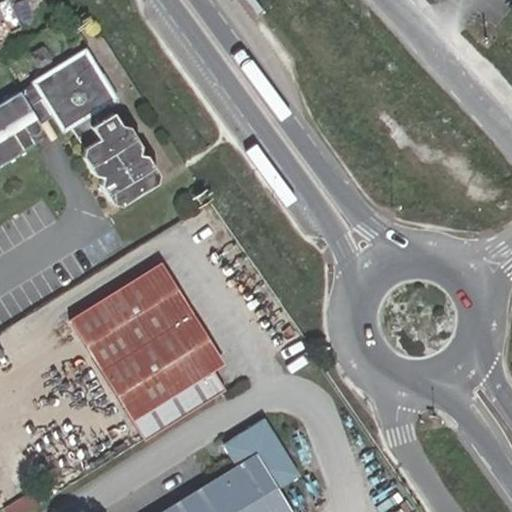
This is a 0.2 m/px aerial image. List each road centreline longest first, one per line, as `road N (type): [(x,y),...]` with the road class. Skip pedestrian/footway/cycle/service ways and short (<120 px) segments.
road 1 (secondary): [(170,0),(325,210),(353,293)]
road 2 (secondary): [(398,250),(349,201),(203,0)]
road 3 (unknown): [(86,511),(270,382)]
road 4 (unclassified): [(511,142),(388,0)]
road 5 (unknown): [(270,382),(168,234)]
road 6 (unknown): [(270,382),(298,384),(316,406),(346,511)]
road 7 (residential): [(404,388),(401,434),(448,511)]
road 8 (secondary): [(353,293),(351,340),(363,362),(404,388)]
